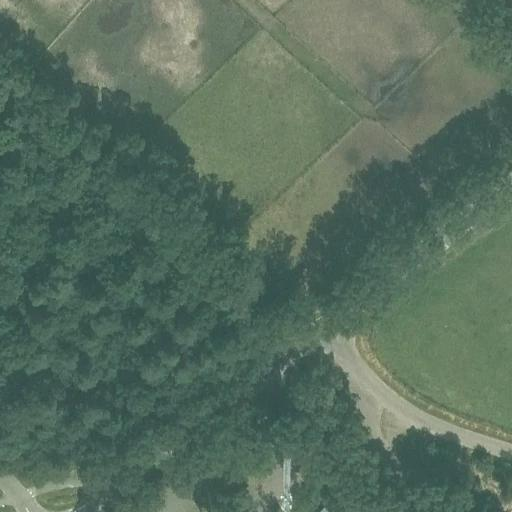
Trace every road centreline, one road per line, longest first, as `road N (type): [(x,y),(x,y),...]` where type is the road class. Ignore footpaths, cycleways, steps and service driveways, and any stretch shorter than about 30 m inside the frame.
road 1 (unclassified): [(83,511),(321,324)]
road 2 (unclassified): [(321,324),(511,188)]
road 3 (unclassified): [(511,451),(439,429),(369,386)]
road 4 (unclassified): [(442,511),(378,447),(366,407),(369,386)]
